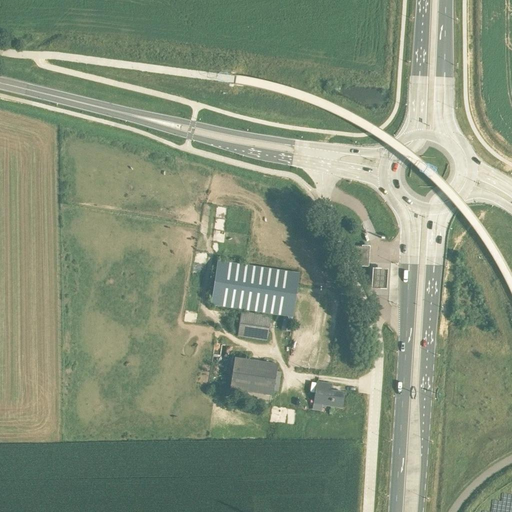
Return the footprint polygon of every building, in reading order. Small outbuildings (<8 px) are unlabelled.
[(362,253),(362,247),(351,246),(351,254),(357,255),(356,266),(367,267),(368,254),(362,253)] [(299,274),(217,262),(211,305),(293,318),(298,285),(299,274)] [(387,270),(372,269),(371,290),(386,291),(387,270)] [(267,341),(271,317),(241,312),(237,337),(267,341)] [(272,396),(276,364),(235,358),(230,390),(272,396)] [(342,408),(344,394),(330,391),(331,385),(317,383),(314,404),(342,408)]
